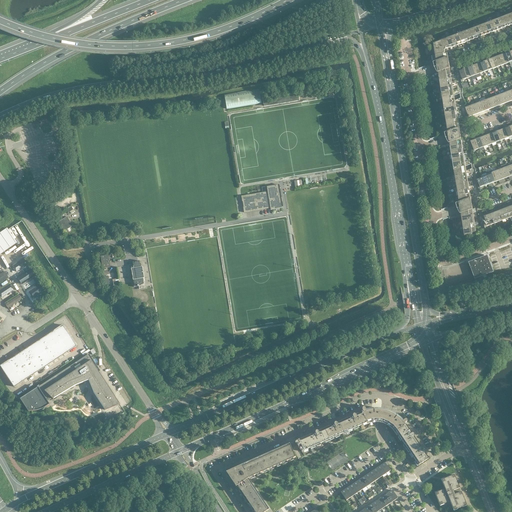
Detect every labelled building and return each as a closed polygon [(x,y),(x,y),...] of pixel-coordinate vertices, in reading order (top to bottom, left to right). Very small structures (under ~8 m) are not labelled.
[(448,57),(447,53),(445,53),(445,50),(446,49),(446,48),(450,48),(447,39),(434,44),(436,55),(432,55),(433,62),(434,62),(434,63),(436,62),(437,62),(436,62),(437,67),(438,72),(443,70),(450,68),(449,62),(448,57)] [(261,103),(259,89),(224,94),(227,109),(261,103)] [(454,95),(454,92),(454,91),(442,93),(443,100),(444,104),(444,109),(456,107),(456,106),(455,103),(451,104),(450,102),(455,100),(454,96),(454,95)] [(510,102),(506,93),(501,95),(505,104),(510,102)] [(264,106),(299,100),(299,95),(263,101),(264,106)] [(505,104),(501,95),(496,96),(500,106),(505,104)] [(500,106),(496,96),(491,98),(495,108),(500,106)] [(495,108),(491,98),(486,100),(489,109),(495,108)] [(489,109),(486,100),(481,102),(484,111),(489,109)] [(484,111),(481,102),(476,104),(479,113),(484,111)] [(479,113),(476,104),(471,106),(474,115),(479,113)] [(474,115),(471,106),(466,108),(467,113),(466,113),(467,119),(468,119),(469,119),(469,118),(470,118),(471,118),(471,117),(472,116),(474,115)] [(461,133),(460,128),(460,127),(459,127),(459,125),(459,124),(447,125),(448,132),(449,137),(449,143),(450,143),(450,147),(462,145),(462,144),(461,139),(461,138),(461,133)] [(480,149),(476,140),(471,142),(473,147),(472,147),(473,152),(474,152),(475,151),(476,151),(477,150),(480,149)] [(466,166),(465,163),(465,162),(453,163),(456,179),(467,178),(467,176),(466,170),(466,166)] [(511,176),(507,167),(502,169),(506,178),(510,177),(511,176)] [(506,178),(502,169),(497,171),(501,180),(502,180),(506,178)] [(501,180),(497,171),(492,173),(496,182),(500,180),(501,180)] [(496,182),(492,173),(487,175),(491,184),(492,183),(496,182)] [(491,184),(487,175),(482,177),(486,186),(490,184),(491,184)] [(486,186),(482,177),(477,179),(479,184),(478,184),(479,190),(479,189),(480,189),(481,189),(482,188),(483,188),(483,187),(484,186),(486,186)] [(283,208),(279,185),(267,187),(268,192),(241,196),(242,201),(243,201),(244,207),(243,208),(244,213),(270,208),(271,210),(283,208)] [(473,209),(472,203),(471,198),(470,195),(470,194),(458,196),(459,202),(459,203),(460,208),(461,213),(461,214),(462,218),(474,216),(473,214),(473,209)] [(506,207),(503,208),(502,208),(506,219),(510,218),(506,207)] [(502,208),(501,208),(498,210),(502,221),(506,219),(502,208)] [(498,210),(495,211),(494,211),(498,222),(502,221),(498,210)] [(494,211),(493,211),(490,213),(494,224),(498,222),(494,211)] [(490,213),(487,214),(486,214),(490,225),(494,224),(490,213)] [(73,226),(67,217),(58,223),(63,232),(73,226)] [(12,246),(16,243),(19,247),(8,230),(4,233),(0,235),(0,254),(1,254),(6,250),(12,246)] [(110,267),(108,255),(101,256),(103,269),(110,267)] [(493,269),(489,258),(488,255),(471,262),(469,262),(470,265),(474,277),(475,279),(478,278),(492,273),(494,272),(493,269)] [(17,272),(28,264),(24,258),(13,265),(17,272)] [(144,278),(142,267),(143,267),(141,267),(141,264),(140,264),(140,261),(138,261),(138,262),(137,262),(136,262),(135,262),(135,263),(135,262),(133,262),(133,265),(131,266),(131,269),(131,271),(132,271),(132,273),(131,274),(131,276),(132,275),(133,278),(133,280),(134,283),(133,283),(134,287),(139,286),(139,285),(140,285),(141,285),(143,285),(145,284),(144,284),(144,282),(143,279),(145,278),(144,278)] [(21,283),(35,274),(31,269),(18,278),(21,283)] [(0,283),(9,278),(5,271),(0,274),(0,283)] [(39,282),(34,285),(36,287),(28,292),(32,299),(45,290),(39,282)] [(0,293),(3,297),(14,290),(10,284),(0,290),(0,293)] [(8,308),(22,299),(20,295),(6,304),(8,308)] [(57,335),(65,329),(63,325),(54,331),(57,335)] [(60,339),(68,334),(65,329),(57,335),(60,339)] [(61,341),(60,339),(57,335),(54,331),(49,334),(56,345),(61,341)] [(56,345),(49,334),(44,337),(51,348),(56,345)] [(62,343),(71,338),(68,334),(60,339),(61,341),(62,343)] [(51,348),(44,337),(39,341),(46,351),(51,348)] [(65,348),(74,342),(71,338),(62,343),(65,348)] [(46,351),(39,341),(34,344),(41,354),(46,351)] [(68,352),(65,348),(62,343),(61,341),(56,345),(63,355),(68,352)] [(76,346),(74,342),(65,348),(68,352),(76,346)] [(41,354),(34,344),(29,347),(36,358),(41,354)] [(63,355),(56,345),(51,348),(58,358),(63,355)] [(36,358),(29,347),(24,351),(31,361),(36,358)] [(58,358),(51,348),(46,351),(53,362),(58,358)] [(31,361),(24,351),(19,354),(26,364),(31,361)] [(53,362),(46,351),(41,354),(48,365),(53,362)] [(26,364),(19,354),(14,357),(21,368),(26,364)] [(75,385),(89,380),(94,393),(101,403),(100,403),(101,404),(105,410),(105,411),(120,404),(99,372),(100,371),(89,354),(88,355),(79,361),(20,399),(28,411),(30,411),(34,411),(35,411),(37,411),(38,410),(39,410),(40,410),(41,410),(42,409),(44,408),(46,407),(50,405),(47,401),(52,398),(53,399),(54,399),(54,398),(75,385)] [(48,365),(41,354),(36,358),(43,368),(48,365)] [(21,368),(14,357),(9,360),(12,365),(15,369),(16,371),(21,368)] [(43,368),(36,358),(31,361),(38,372),(43,368)] [(12,365),(9,360),(1,366),(3,370),(12,365)] [(38,372),(31,361),(26,364),(33,375),(38,372)] [(33,375),(26,364),(21,368),(28,378),(33,375)] [(15,369),(12,365),(3,370),(6,374),(15,369)] [(28,378),(21,368),(16,371),(17,373),(20,377),(23,381),(28,378)] [(17,373),(16,371),(15,369),(6,374),(9,379),(17,373)] [(20,377),(17,373),(9,379),(12,383),(20,377)] [(23,381),(20,377),(12,383),(14,387),(23,381)] [(316,445),(360,426),(366,423),(372,421),(377,421),(383,421),(387,424),(392,427),(399,419),(396,416),(393,414),(386,411),(378,410),(374,410),(370,410),(368,411),(368,410),(366,410),(365,408),(364,408),(364,407),(363,407),(363,408),(362,408),(362,409),(363,411),(355,415),(355,414),(354,414),(353,414),(353,415),(353,416),(353,418),(350,419),(349,417),(337,423),(336,423),(336,422),(335,422),(335,423),(334,423),(334,424),(335,426),(331,427),(330,426),(318,431),(317,431),(316,431),(315,431),(315,432),(316,434),(312,436),(312,434),(305,437),(310,448),(311,449),(317,447),(316,445)] [(395,431),(405,423),(407,422),(407,421),(407,420),(406,420),(406,419),(405,419),(403,421),(401,419),(401,420),(399,419),(392,427),(395,431)] [(418,443),(413,436),(413,435),(414,435),(413,434),(413,433),(412,433),(410,434),(408,431),(410,430),(405,423),(395,431),(408,450),(418,443)] [(310,448),(305,437),(299,440),(295,442),(295,443),(295,444),(296,444),(297,444),(302,452),(310,448)] [(429,458),(425,453),(425,452),(425,451),(424,451),(424,450),(423,450),(421,451),(419,448),(421,447),(418,443),(408,450),(418,465),(429,458)] [(256,490),(248,478),(295,457),(289,444),(240,466),(240,468),(234,470),(233,469),(226,472),(252,511),(264,511),(268,510),(255,491),(256,490)] [(390,471),(387,466),(389,464),(387,462),(381,466),(386,474),(390,471)] [(386,474),(381,466),(377,468),(382,476),(386,474)] [(382,476),(377,468),(373,471),(378,479),(382,476)] [(378,479),(373,471),(369,474),(374,482),(378,479)] [(374,482),(369,474),(365,476),(370,484),(374,482)] [(466,505),(461,492),(460,492),(459,488),(454,475),(441,480),(445,489),(438,492),(439,492),(435,494),(439,505),(443,503),(444,504),(450,502),(453,510),(457,508),(457,509),(463,507),(462,506),(466,505)] [(370,484),(365,476),(361,479),(366,487),(370,484)] [(366,487),(361,479),(357,482),(362,490),(366,487)] [(362,490),(357,482),(353,484),(358,492),(362,490)] [(358,492),(353,484),(349,487),(354,495),(358,492)] [(354,495),(349,487),(345,490),(350,498),(354,495)] [(350,498),(345,490),(341,493),(346,500),(350,498)] [(398,498),(392,490),(388,493),(394,501),(398,498)] [(394,501),(388,493),(384,496),(390,504),(394,501)] [(390,504),(384,496),(380,499),(386,506),(390,504)] [(386,506),(380,499),(376,501),(382,509),(386,506)] [(382,509),(376,501),(372,504),(378,511),(382,509)]
